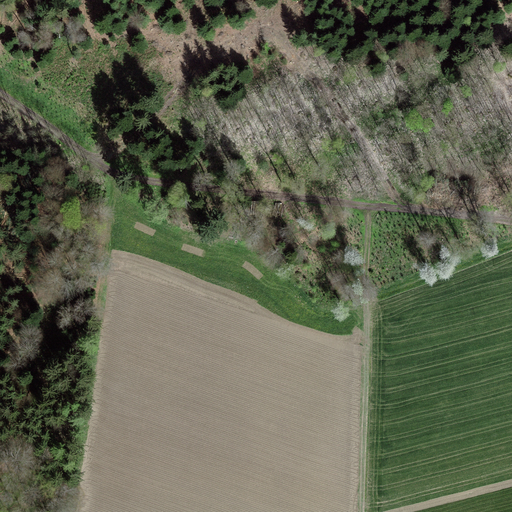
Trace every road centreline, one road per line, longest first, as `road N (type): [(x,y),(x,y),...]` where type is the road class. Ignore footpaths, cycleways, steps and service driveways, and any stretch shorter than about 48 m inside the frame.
road 1 (track): [(114,176),(511,224)]
road 2 (track): [(362,511),(369,205)]
road 3 (track): [(114,176),(0,95)]
